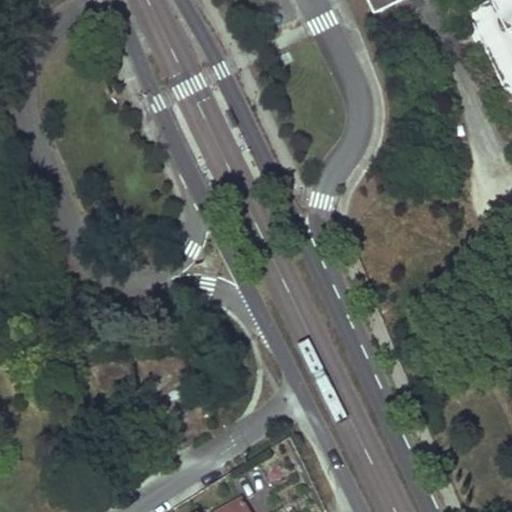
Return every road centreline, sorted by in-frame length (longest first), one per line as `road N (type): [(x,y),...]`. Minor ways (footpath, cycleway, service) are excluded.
road 1 (primary): [(434,511),(183,0)]
road 2 (primary): [(107,0),(300,393)]
road 3 (residential): [(300,393),(132,511)]
road 4 (primary): [(300,393),(360,511)]
